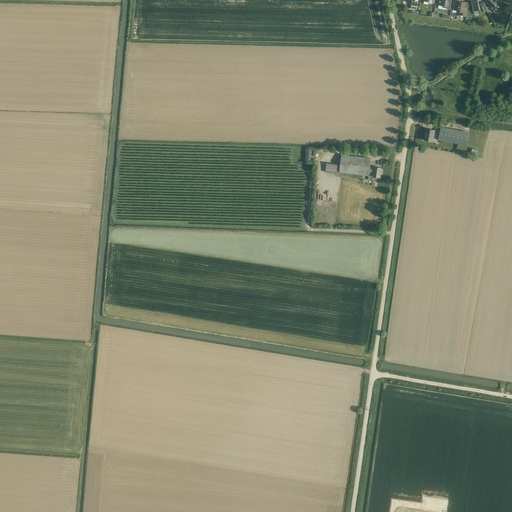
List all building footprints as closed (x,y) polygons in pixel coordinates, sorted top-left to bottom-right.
[(451,0),(439,0),(439,5),(447,6),(446,9),(450,9),(451,0)] [(466,17),(467,8),(464,7),(465,2),(462,2),(461,2),(460,2),(460,1),(456,0),(454,10),(458,11),(458,12),(463,13),(463,16),(466,17)] [(479,4),(478,0),(471,1),(473,11),(478,10),(480,14),(484,12),(487,11),(486,7),(483,2),(480,4),(479,4)] [(501,1),(499,0),(487,0),(486,1),(490,5),(489,5),(493,10),(499,4),(498,3),(501,1)] [(468,132),(441,127),(438,140),(466,145),(468,132)] [(435,130),(427,129),(426,136),(425,136),(424,140),(429,141),(433,142),(435,130)] [(341,158),(340,172),(366,175),(373,176),(373,179),(377,179),(377,177),(380,177),(381,168),(374,167),(370,166),(370,162),(341,158)] [(337,165),(327,163),(326,172),(336,173),(337,165)]
